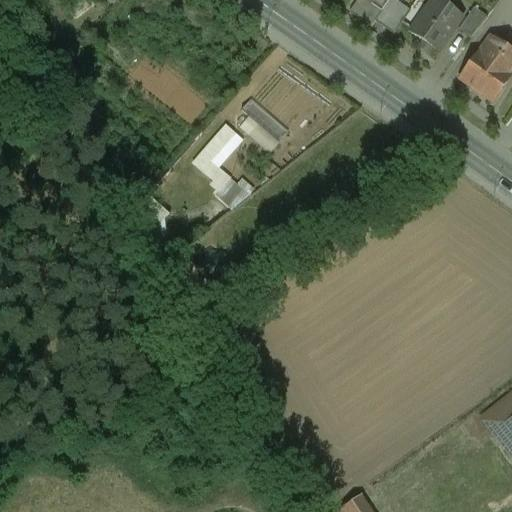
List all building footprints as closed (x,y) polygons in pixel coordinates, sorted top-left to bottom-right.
[(400,5),(392,0),(386,0),(372,20),(383,28),(400,5)] [(462,18),(438,0),(431,0),(407,31),(436,53),(454,29),(462,18)] [(462,18),(454,29),(469,41),(487,17),(472,6),(462,18)] [(511,77),(511,53),(489,36),(457,80),(491,106),(511,77)] [(270,154),(294,126),(263,99),(238,127),(270,154)] [(226,174),(247,151),(233,138),(236,135),(226,125),(189,166),(227,201),(240,186),(226,174)] [(131,200),(126,243),(162,247),(167,204),(131,200)] [(511,392),(478,419),(511,461),(511,392)] [(369,511),(360,498),(338,511),(369,511)]
